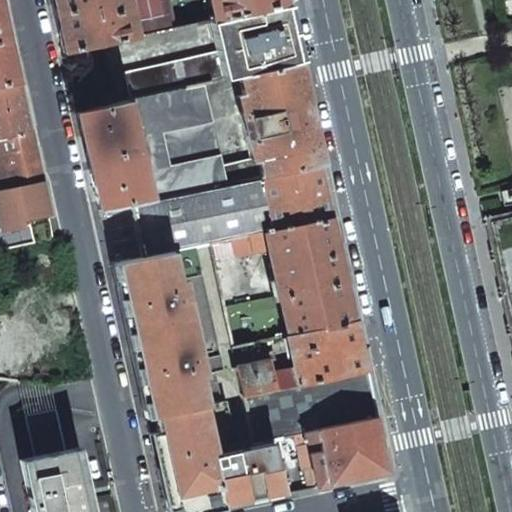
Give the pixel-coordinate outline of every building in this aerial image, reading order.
[(0,0),(0,86),(20,83),(9,34),(1,0),(0,0)] [(52,0),(57,22),(63,52),(173,27),(167,0),(52,0)] [(209,19),(283,3),(282,0),(207,0),(210,14),(208,14),(209,19)] [(237,74),(296,61),(289,32),(283,3),(209,19),(217,50),(125,72),(131,98),(201,83),(237,74)] [(99,210),(319,164),(302,89),(296,61),(237,74),(243,95),(235,97),(250,158),(220,164),(218,155),(219,155),(210,120),(201,83),(131,98),(76,111),(99,210)] [(0,137),(30,131),(25,107),(20,83),(0,86),(0,137)] [(0,188),(42,180),(36,155),(30,131),(0,137),(0,188)] [(198,246),(210,243),(332,217),(319,164),(99,210),(111,264),(198,246)] [(35,216),(49,213),(42,180),(0,188),(0,223),(1,230),(14,228),(12,221),(21,219),(35,216)] [(511,343),(511,211),(484,218),(511,343)] [(286,336),(355,320),(343,269),(332,217),(210,243),(232,347),(277,337),(272,317),(261,319),(250,304),(239,257),(267,250),(269,262),(262,264),(264,271),(268,270),(270,285),(275,283),(286,336)] [(23,226),(21,219),(12,221),(14,228),(23,226)] [(198,246),(111,264),(128,340),(145,415),(223,399),(221,398),(205,401),(200,373),(223,368),(198,246)] [(243,395),(366,369),(355,320),(286,336),(290,352),(285,354),(286,359),(291,357),(293,368),(273,373),(269,359),(236,366),(243,395)] [(243,395),(253,444),(271,440),(293,435),(376,418),(366,369),(243,395)] [(282,494),(271,440),(253,444),(234,447),(225,449),(223,444),(234,442),(225,401),(223,399),(145,415),(164,509),(176,506),(220,496),(219,492),(259,484),(262,498),(265,498),(282,494)] [(76,511),(74,497),(55,408),(25,415),(42,493),(35,494),(38,511),(76,511)] [(307,489),(388,472),(382,445),(376,418),(293,435),(296,444),(297,444),(307,489)] [(220,496),(176,506),(177,511),(190,511),(222,505),(220,496)]
